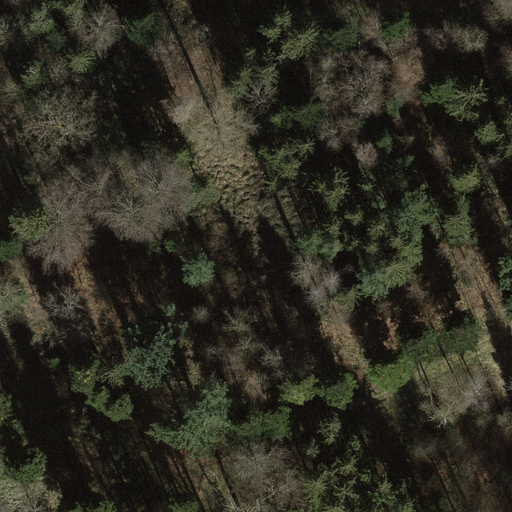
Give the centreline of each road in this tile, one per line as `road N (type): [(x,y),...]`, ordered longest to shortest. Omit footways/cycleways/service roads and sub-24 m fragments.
road 1 (track): [(511,323),(224,470),(221,511)]
road 2 (track): [(511,58),(385,0)]
